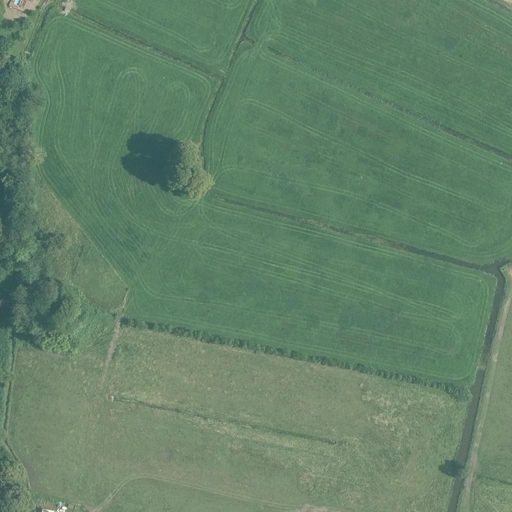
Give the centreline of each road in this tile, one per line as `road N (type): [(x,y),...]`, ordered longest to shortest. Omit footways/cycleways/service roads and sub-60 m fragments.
road 1 (track): [(76,511),(130,297),(201,197),(271,33),(296,20),(324,21),(511,91)]
road 2 (track): [(88,454),(280,511),(331,511)]
road 3 (track): [(459,511),(511,274)]
